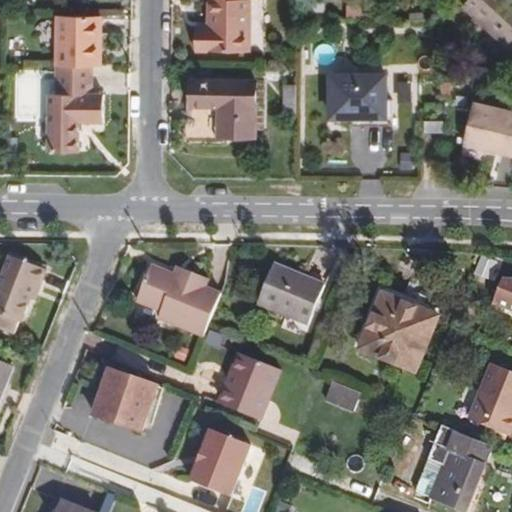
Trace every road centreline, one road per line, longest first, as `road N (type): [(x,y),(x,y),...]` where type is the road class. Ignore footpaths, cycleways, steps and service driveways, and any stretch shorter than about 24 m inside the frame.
road 1 (tertiary): [(511,219),(149,206)]
road 2 (residential): [(0,511),(121,207)]
road 3 (residential): [(150,0),(149,206)]
road 4 (tertiary): [(121,207),(0,206)]
